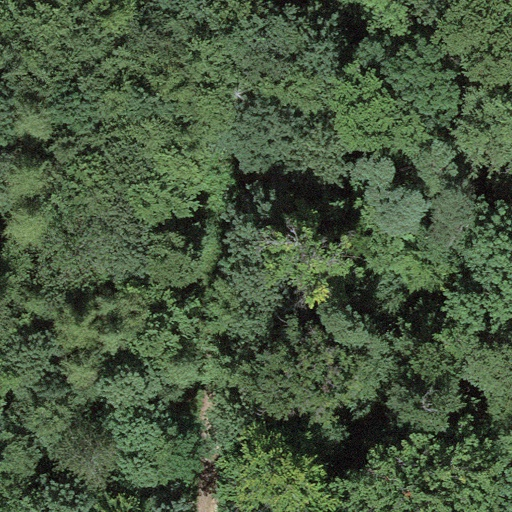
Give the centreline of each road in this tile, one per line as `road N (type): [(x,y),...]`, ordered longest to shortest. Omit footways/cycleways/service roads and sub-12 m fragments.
road 1 (track): [(409,0),(295,138),(225,324),(213,511)]
road 2 (track): [(295,138),(392,120),(511,79)]
